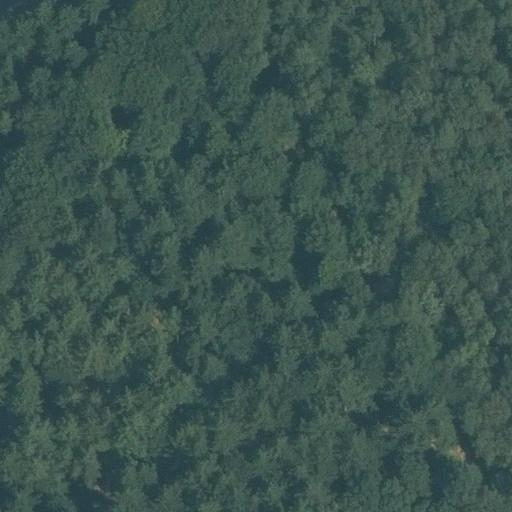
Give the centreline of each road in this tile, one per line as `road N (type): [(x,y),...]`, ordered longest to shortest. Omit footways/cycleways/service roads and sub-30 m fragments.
road 1 (residential): [(0,270),(210,0)]
road 2 (track): [(337,236),(503,511)]
road 3 (track): [(199,15),(337,236)]
